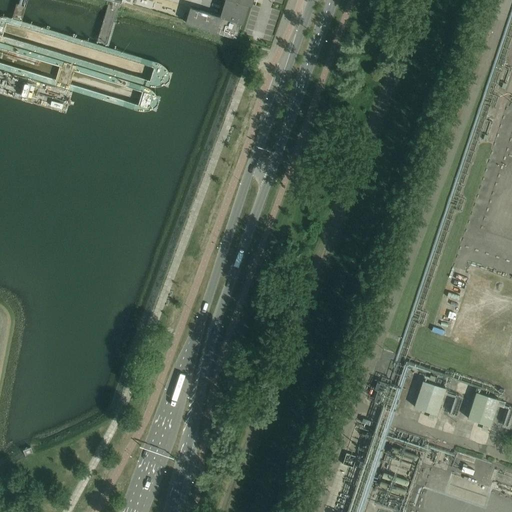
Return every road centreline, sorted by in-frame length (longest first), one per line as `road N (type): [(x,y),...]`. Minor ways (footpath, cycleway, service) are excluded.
road 1 (secondary): [(314,0),(134,511)]
road 2 (secondary): [(170,511),(233,272),(334,0)]
